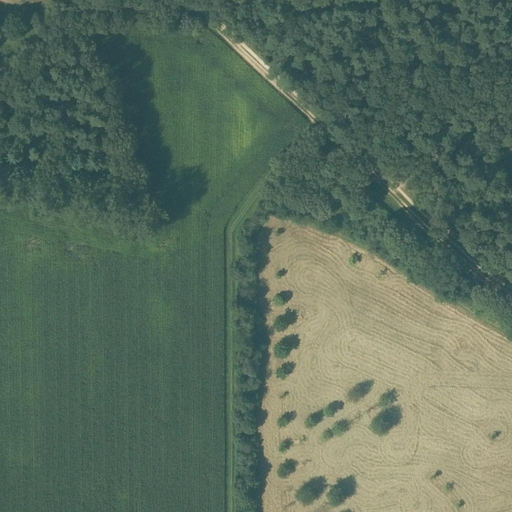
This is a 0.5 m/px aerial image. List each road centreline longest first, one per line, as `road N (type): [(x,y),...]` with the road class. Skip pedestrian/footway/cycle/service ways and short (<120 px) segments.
road 1 (track): [(197,10),(470,268),(511,293)]
road 2 (track): [(14,0),(197,10)]
